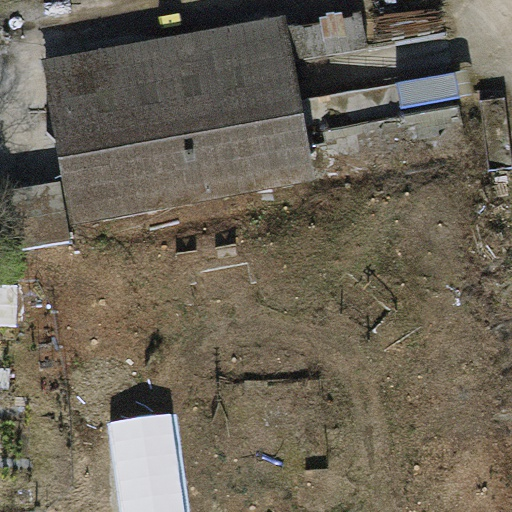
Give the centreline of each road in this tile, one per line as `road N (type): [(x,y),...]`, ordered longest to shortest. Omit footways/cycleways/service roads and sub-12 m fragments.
road 1 (unknown): [(0,49),(309,0)]
road 2 (unknown): [(472,0),(486,22),(511,214)]
